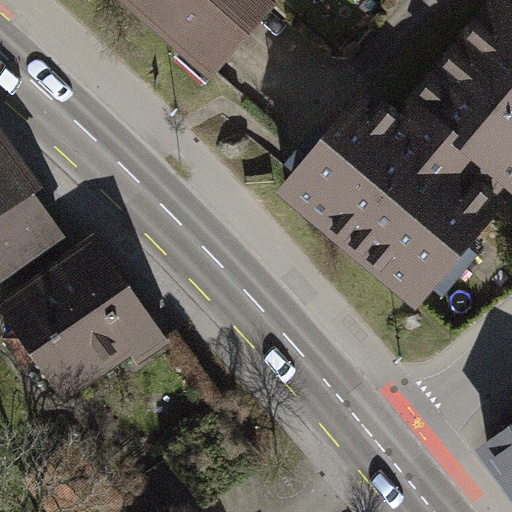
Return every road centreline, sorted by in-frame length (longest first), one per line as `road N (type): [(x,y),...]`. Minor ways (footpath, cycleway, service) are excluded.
road 1 (secondary): [(384,451),(242,284),(0,55)]
road 2 (residential): [(511,344),(384,451)]
